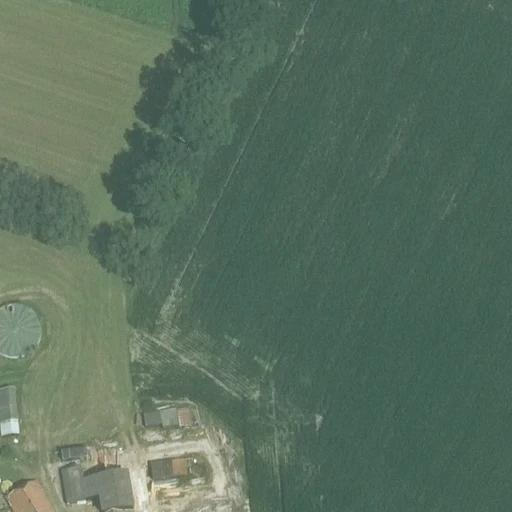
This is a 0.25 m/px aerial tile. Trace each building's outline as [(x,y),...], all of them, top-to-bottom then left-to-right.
[(0,354),(2,355),(4,356),(6,357),(8,358),(11,358),(13,358),(15,358),(18,358),(22,357),(26,356),(28,355),(30,353),(32,352),(34,350),(35,349),(37,347),(38,345),(39,343),(40,340),(40,338),(41,336),(41,334),(41,331),(41,329),(41,327),(40,324),(40,322),(39,320),(38,318),(36,316),(35,314),(33,313),(31,311),(30,310),(28,308),(25,307),(23,306),(21,306),(19,305),(16,305),(14,305),(9,305),(7,306),(5,307),(3,308),(1,309),(0,309),(0,354)] [(0,391),(0,426),(1,439),(20,437),(15,390),(0,391)] [(163,426),(163,431),(191,427),(189,410),(144,416),(145,429),(163,426)] [(151,464),(153,482),(188,478),(187,467),(192,467),(191,459),(151,464)] [(98,500),(99,511),(134,511),(128,474),(84,483),(81,468),(60,473),(67,507),(98,500)] [(6,500),(13,511),(51,511),(36,483),(6,500)] [(213,511),(211,499),(179,505),(180,511),(213,511)]
